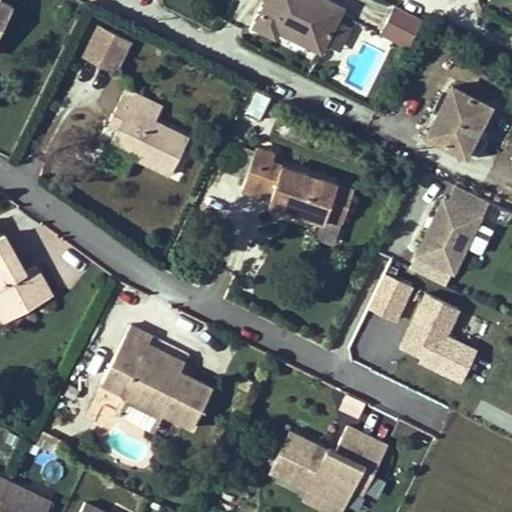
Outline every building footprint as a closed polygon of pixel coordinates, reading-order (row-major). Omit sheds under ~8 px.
[(329,0),(266,0),(254,24),(275,35),(278,30),(320,49),(342,6),(329,0)] [(407,47),(422,18),(392,6),(380,32),(407,47)] [(95,20),(81,56),(119,70),(132,35),(95,20)] [(337,47),(349,25),(340,20),(328,42),(337,47)] [(427,134),(465,153),(489,104),(451,85),(427,134)] [(157,103),(121,86),(108,112),(116,117),(112,126),(103,143),(164,171),(183,133),(150,118),(157,103)] [(261,113),(269,93),(256,88),(248,108),(261,113)] [(116,117),(108,112),(103,121),(112,126),(116,117)] [(237,184),(255,193),(258,187),(268,191),(264,198),(263,203),(283,213),(287,209),(295,214),(293,219),(313,230),(316,223),(331,196),(272,163),(276,156),(257,146),(237,184)] [(268,191),(258,187),(255,193),(264,198),(268,191)] [(453,271),(488,201),(460,187),(453,200),(448,197),(420,255),(453,271)] [(346,204),(331,196),(316,223),(331,231),(346,204)] [(295,214),(287,209),(283,213),(293,219),(295,214)] [(0,316),(46,292),(30,263),(19,269),(14,272),(10,265),(14,262),(0,236),(0,316)] [(10,265),(14,272),(19,269),(14,262),(10,265)] [(411,285),(381,270),(366,301),(395,316),(411,285)] [(456,306),(423,290),(399,339),(424,351),(421,357),(458,375),(473,343),(444,329),(456,306)] [(95,378),(186,423),(205,383),(173,367),(138,350),(142,340),(147,332),(124,320),(95,378)] [(138,350),(173,367),(178,358),(142,340),(138,350)] [(350,481),(357,466),(367,470),(381,443),(340,423),(328,449),(284,428),(269,458),(306,476),(343,495),(350,481)] [(350,481),(359,486),(367,470),(357,466),(350,481)] [(45,511),(51,502),(0,476),(0,511),(45,511)] [(335,511),(343,495),(306,476),(297,493),(335,511)] [(102,511),(84,503),(79,511),(102,511)]
